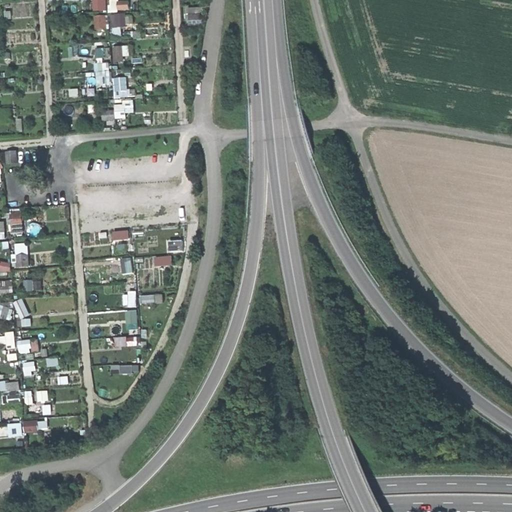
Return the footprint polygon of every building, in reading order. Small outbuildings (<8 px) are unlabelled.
[(96,0),(96,10),(110,10),(109,0),(96,0)] [(133,8),(132,0),(119,0),(121,9),(133,8)] [(127,12),(114,14),(116,29),(129,28),(127,12)] [(111,27),(110,14),(97,15),(99,29),(111,27)] [(116,45),(117,59),(132,58),(131,44),(116,45)] [(99,70),(100,85),(114,84),(113,70),(99,70)] [(117,77),(118,97),(132,96),(131,76),(117,77)] [(129,112),(137,112),(137,99),(127,100),(127,103),(118,104),(119,117),(130,117),(129,112)] [(21,150),(6,151),(8,163),(22,162),(21,150)] [(14,224),(26,224),(26,209),(13,210),(14,224)] [(0,238),(9,238),(8,220),(0,220),(0,238)] [(132,229),(116,230),(117,240),(133,238),(132,229)] [(185,249),(185,240),(172,240),(173,250),(185,249)] [(19,243),(20,266),(32,266),(31,243),(19,243)] [(176,264),(175,254),(157,256),(158,266),(176,264)] [(0,267),(13,271),(15,262),(0,259),(0,267)] [(0,292),(17,291),(16,279),(0,280),(0,292)] [(31,314),(28,307),(29,306),(26,298),(19,301),(25,316),(31,314)] [(3,303),(0,315),(0,316),(10,319),(13,306),(3,303)] [(90,311),(90,323),(121,321),(121,310),(90,311)] [(0,334),(0,345),(19,343),(18,332),(0,334)] [(21,339),(22,352),(42,351),(41,338),(21,339)] [(38,361),(27,362),(28,373),(39,372),(38,361)] [(25,403),(22,379),(2,381),(4,405),(25,403)] [(28,432),(42,431),(41,419),(27,420),(28,432)]
